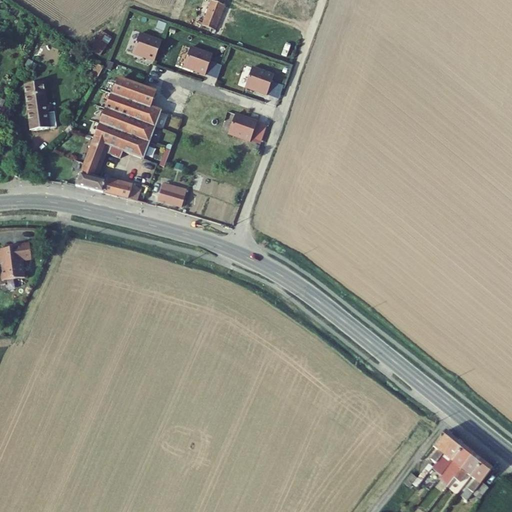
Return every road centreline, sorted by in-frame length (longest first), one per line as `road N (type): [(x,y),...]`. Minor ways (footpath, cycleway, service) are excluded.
road 1 (tertiary): [(231,251),(298,285),(511,455)]
road 2 (tertiary): [(231,251),(77,210),(0,204)]
